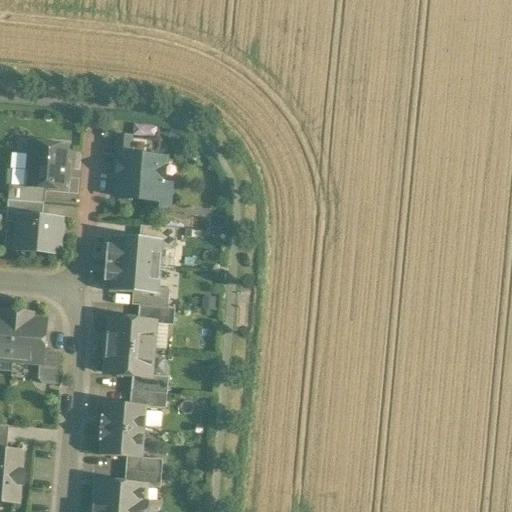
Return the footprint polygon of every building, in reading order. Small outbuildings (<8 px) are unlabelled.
[(122,156),(157,159),(158,143),(123,140),(122,156)] [(30,189),(64,191),(67,146),(33,144),(32,152),(28,156),(27,172),(30,176),(30,189)] [(157,159),(122,156),(118,198),(151,201),(150,210),(168,211),(170,186),(162,186),(164,160),(157,159)] [(20,218),(43,219),(44,204),(9,201),(7,224),(19,225),(20,218)] [(43,219),(20,218),(19,225),(17,252),(59,256),(61,221),(43,219)] [(163,241),(161,269),(174,270),(177,230),(141,228),(140,239),(163,241)] [(106,265),(161,269),(163,241),(140,239),(115,237),(114,248),(108,247),(106,265)] [(161,269),(106,265),(105,283),(111,284),(110,294),(134,295),(159,297),(159,290),(161,269)] [(140,307),(169,310),(170,291),(159,290),(159,297),(134,295),(133,307),(140,307)] [(169,310),(140,307),(138,323),(155,324),(154,326),(174,327),(176,310),(169,310)] [(3,319),(0,318),(0,360),(13,362),(18,314),(3,313),(3,319)] [(47,323),(31,322),(32,316),(18,314),(13,362),(40,364),(43,365),(44,352),(47,323)] [(138,323),(111,320),(110,335),(108,335),(107,347),(153,351),(154,326),(155,324),(138,323)] [(153,351),(107,347),(106,360),(108,360),(106,375),(133,377),(150,378),(150,377),(153,351)] [(61,353),(44,352),(43,365),(40,364),(38,380),(42,385),(58,386),(61,353)] [(169,379),(150,377),(150,378),(133,377),(132,392),(167,395),(169,379)] [(167,395),(132,392),(130,406),(147,408),(166,410),(167,395)] [(130,406),(105,404),(103,417),(101,417),(100,430),(145,434),(147,408),(130,406)] [(9,428),(0,426),(0,450),(7,452),(9,428)] [(145,434),(100,430),(99,443),(101,443),(100,456),(127,459),(142,460),(142,459),(145,434)] [(7,452),(0,450),(0,502),(19,505),(21,485),(23,486),(24,472),(22,472),(23,453),(7,452)] [(152,460),(142,459),(142,460),(127,459),(126,472),(162,475),(163,461),(152,460)] [(162,475),(126,472),(125,485),(146,487),(146,488),(161,489),(162,475)] [(125,485),(98,483),(96,508),(94,508),(93,511),(146,511),(147,505),(144,505),(146,488),(146,487),(125,485)]
